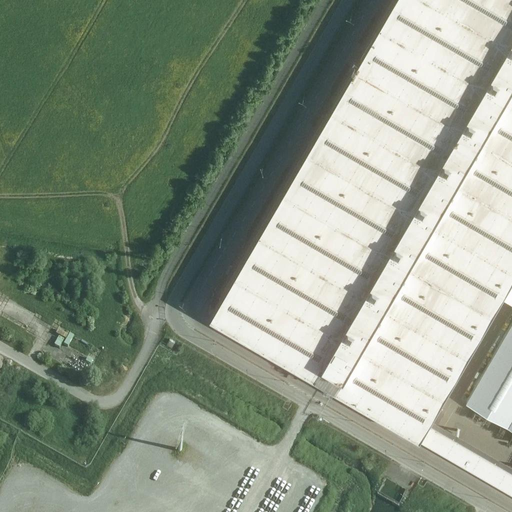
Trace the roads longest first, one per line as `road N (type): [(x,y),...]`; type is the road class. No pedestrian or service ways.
road 1 (unclassified): [(349,0),(175,301),(173,319),(492,511)]
road 2 (unclassified): [(511,507),(192,314),(370,0)]
road 3 (track): [(160,314),(144,311),(134,294),(119,197),(157,149),(243,0)]
road 4 (track): [(0,173),(99,0)]
